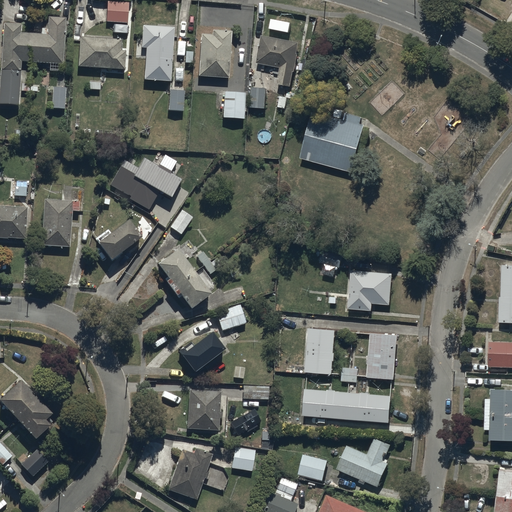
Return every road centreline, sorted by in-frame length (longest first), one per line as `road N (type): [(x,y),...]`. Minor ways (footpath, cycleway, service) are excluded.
road 1 (residential): [(511,161),(478,206),(448,287),(426,511)]
road 2 (residential): [(58,511),(110,450),(114,382),(100,352),(71,325),(51,314),(0,308)]
road 3 (tertiary): [(376,0),(511,68)]
